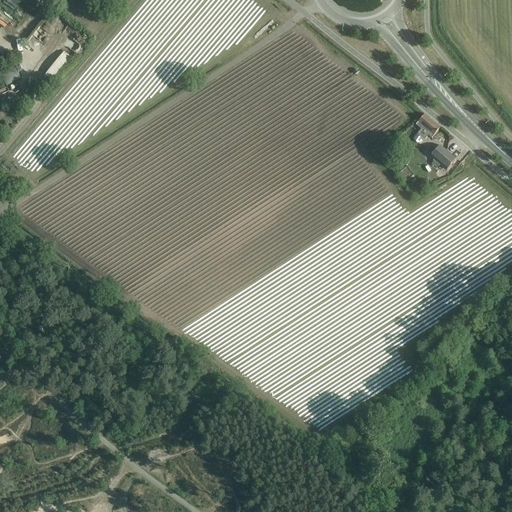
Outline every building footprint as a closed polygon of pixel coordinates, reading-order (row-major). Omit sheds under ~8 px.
[(43,76),(50,82),(71,57),(63,51),(43,76)] [(1,77),(6,86),(20,78),(15,69),(1,77)] [(21,81),(26,92),(31,90),(26,79),(21,81)] [(25,92),(16,84),(12,88),(20,96),(25,92)] [(425,141),(429,136),(432,139),(440,128),(425,115),(416,126),(421,130),(417,135),(425,141)] [(440,146),(434,154),(430,158),(447,171),(456,159),(440,146)]
